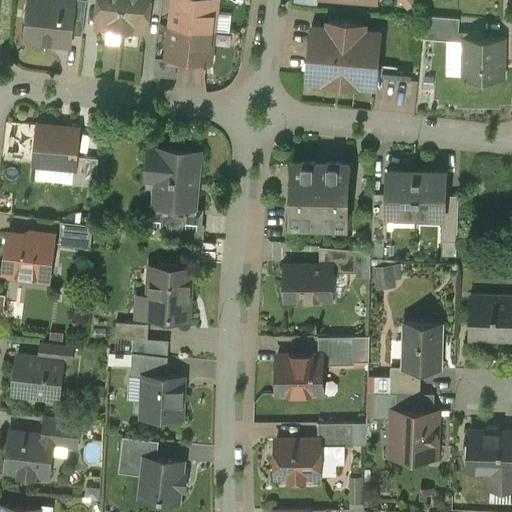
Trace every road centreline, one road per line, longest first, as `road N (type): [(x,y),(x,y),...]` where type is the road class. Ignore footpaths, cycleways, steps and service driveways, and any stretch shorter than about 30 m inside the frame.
road 1 (residential): [(230,511),(233,356),(255,110)]
road 2 (residential): [(511,141),(255,110)]
road 3 (residential): [(255,110),(1,86)]
